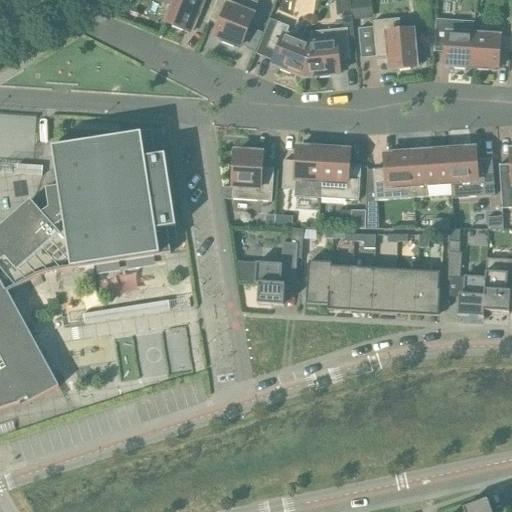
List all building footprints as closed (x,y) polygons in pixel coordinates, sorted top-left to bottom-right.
[(176,0),(167,24),(173,26),(172,27),(183,32),(183,30),(192,34),(197,20),(208,24),(217,0),(176,0)] [(217,0),(208,24),(209,26),(210,21),(221,25),(215,39),(224,42),(223,44),(234,48),(234,46),(240,49),(258,4),(247,0),(217,0)] [(366,0),(365,0),(350,2),(352,14),(352,19),(368,18),(366,0)] [(352,14),(342,15),(343,30),(311,33),(310,45),(305,79),(319,78),(319,79),(331,78),(331,76),(339,76),(338,61),(349,60),(349,61),(351,61),(349,41),(354,40),(352,19),(352,14)] [(310,45),(286,35),(289,28),(270,20),(255,55),(269,61),(274,51),(278,52),(272,66),(281,70),(280,71),(291,75),(291,74),(305,79),(310,45)] [(401,33),(400,20),(373,23),(376,58),(378,58),(378,57),(389,56),(390,70),(399,70),(399,71),(411,70),(411,68),(417,68),(413,32),(401,33)] [(436,20),(434,53),(435,53),(435,52),(447,52),(446,67),(454,68),(454,69),(466,70),(466,69),(471,69),(474,36),(474,23),(436,20)] [(471,69),(477,69),(477,71),(488,72),(488,70),(497,71),(499,51),(510,52),(510,53),(511,53),(511,32),(511,20),(511,38),(474,36),(471,69)] [(0,410),(20,404),(20,402),(27,398),(30,403),(59,388),(7,293),(32,279),(37,277),(42,275),(48,274),(52,273),(70,270),(121,262),(171,255),(167,230),(177,229),(165,156),(156,157),(152,133),(53,149),(59,187),(46,189),(49,209),(42,214),(30,201),(0,227),(0,410)] [(284,161),(282,190),(295,190),(294,197),(297,198),(296,209),(317,211),(318,199),(320,199),(323,150),(318,150),(318,148),(306,147),(306,149),(297,148),(296,163),(285,162),(285,161),(284,161)] [(454,151),(449,151),(452,196),(452,199),(468,198),(495,196),(492,159),(491,159),(491,160),(475,161),(475,149),(466,150),(466,148),(454,149),(454,151)] [(329,150),(323,150),(320,199),(359,202),(361,166),(360,166),(360,167),(348,166),(349,152),(341,151),(341,150),(329,149),(329,150)] [(412,154),(411,154),(412,165),(413,188),(414,199),(430,198),(452,196),(449,151),(443,152),(443,150),(432,151),(432,152),(423,153),(412,154)] [(500,165),(499,165),(502,210),(511,208),(511,150),(511,151),(511,166),(500,166),(500,165)] [(234,189),(224,188),(225,200),(233,200),(255,202),(272,203),(274,169),(273,169),(273,170),(261,169),(262,154),(254,153),(254,152),(242,151),(242,153),(236,152),(234,189)] [(375,202),(414,199),(411,154),(405,154),(405,153),(394,154),(394,155),(385,156),(386,170),(375,171),(375,170),(373,170),(375,202)] [(17,165),(16,175),(27,176),(43,177),(43,167),(27,166),(17,165)] [(366,212),(352,212),(352,230),(365,230),(366,214),(366,212)] [(267,216),(266,229),(275,229),(275,216),(267,216)] [(275,216),(275,229),(293,229),(293,217),(275,216)] [(503,230),(503,218),(486,218),(487,231),(497,231),(503,230)] [(432,231),(449,231),(449,220),(433,220),(432,231)] [(291,244),(290,259),(297,260),(302,260),(304,230),(292,229),(291,244)] [(333,230),(333,240),(344,240),(344,243),(354,243),(355,236),(344,236),(344,230),(333,230)] [(450,230),(450,242),(460,243),(460,231),(450,230)] [(429,249),(429,236),(419,236),(419,249),(429,249)] [(256,264),(238,262),(241,282),(255,283),(255,285),(259,285),(258,306),(284,308),(285,286),(281,285),(282,282),(296,283),(297,260),(290,259),(291,244),(283,243),(281,266),(256,264)] [(462,254),(449,253),(447,278),(461,279),(462,254)] [(459,296),(458,318),(483,320),(487,259),(485,279),(464,278),(463,296),(459,296)] [(511,260),(487,259),(483,320),(484,320),(484,313),(509,315),(511,293),(507,293),(508,276),(511,276),(511,279),(511,260)] [(307,305),(329,307),(331,264),(309,263),(307,305)] [(329,307),(329,310),(350,311),(353,269),(332,268),(332,264),(331,264),(329,307)] [(350,311),(371,313),(372,313),(374,270),(353,269),(350,311)] [(396,271),(374,270),(372,313),(393,314),(396,271)] [(417,272),(396,271),(393,314),(406,314),(415,315),(417,272)] [(417,272),(415,315),(438,316),(440,274),(417,272)] [(168,302),(84,315),(85,324),(170,311),(168,302)] [(491,511),(487,501),(463,509),(464,511),(491,511)]
